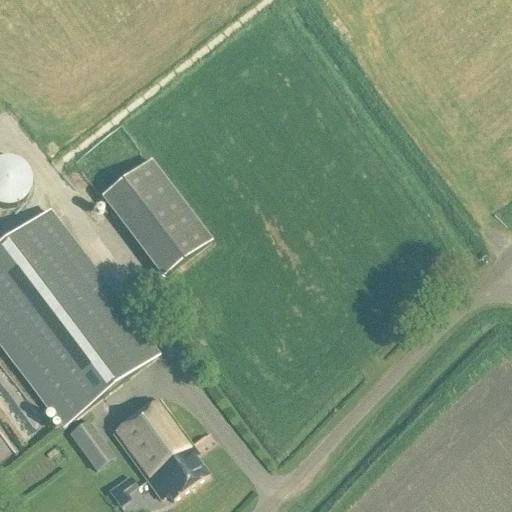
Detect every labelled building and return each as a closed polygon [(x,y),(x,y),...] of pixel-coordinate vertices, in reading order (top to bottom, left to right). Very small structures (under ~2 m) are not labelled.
[(31,184),(22,169),(6,164),(0,166),(0,211),(15,211),(28,200),(31,184)] [(102,204),(162,284),(212,246),(152,166),(102,204)] [(157,361),(51,217),(0,254),(0,350),(61,432),(157,361)] [(199,458),(159,404),(112,438),(161,504),(167,500),(172,506),(203,483),(199,477),(203,474),(194,461),(199,458)] [(87,426),(68,439),(94,476),(114,462),(87,426)] [(120,510),(142,492),(130,478),(108,495),(120,510)]
